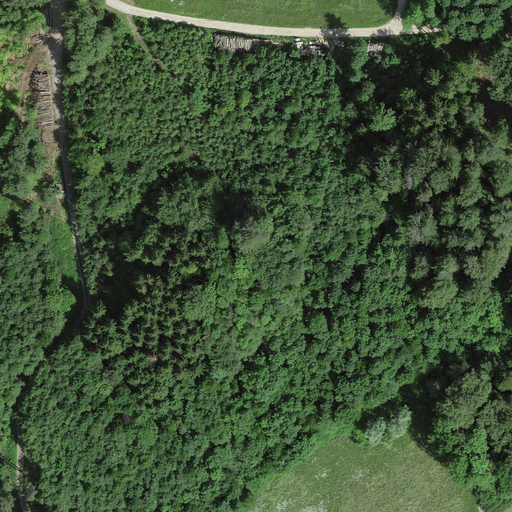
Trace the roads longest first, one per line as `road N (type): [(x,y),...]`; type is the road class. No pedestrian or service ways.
road 1 (track): [(62,0),(79,326),(31,394),(35,511)]
road 2 (track): [(403,0),(392,30),(317,33),(164,17),(109,0)]
road 3 (track): [(392,30),(511,30)]
